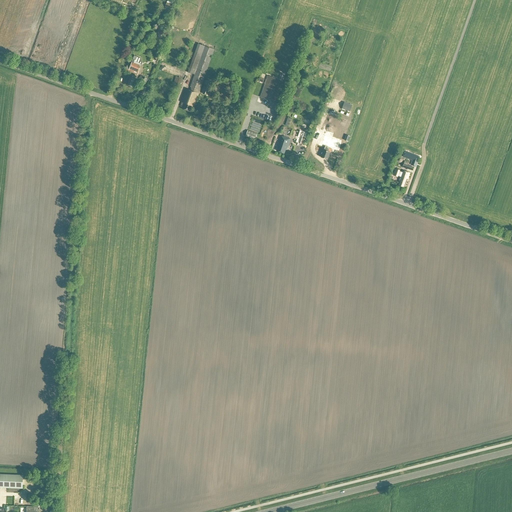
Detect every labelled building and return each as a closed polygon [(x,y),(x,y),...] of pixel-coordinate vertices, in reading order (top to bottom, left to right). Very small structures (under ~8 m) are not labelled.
[(170,0),(168,0),(165,9),(171,11),(175,1),(170,0)] [(194,75),(189,90),(186,89),(181,102),(182,103),(181,106),(183,107),(182,109),(191,112),(193,105),(194,106),(199,93),(204,78),(214,50),(198,44),(188,72),(194,75)] [(137,75),(138,74),(142,62),(141,58),(135,56),(133,62),(129,61),(125,70),(137,75)] [(279,80),(268,76),(260,97),(276,102),(283,81),(285,73),(283,72),(282,74),(281,73),(279,80)] [(147,79),(143,77),(141,76),(139,80),(141,81),(141,82),(145,84),(147,79)] [(173,85),(180,87),(182,79),(176,77),(173,85)] [(213,82),(206,80),(201,93),(208,95),(213,82)] [(213,110),(215,103),(208,101),(205,107),(213,110)] [(350,112),(352,106),(344,103),(342,109),(350,112)] [(334,138),(336,130),(319,125),(317,133),(334,138)] [(255,140),(257,133),(248,130),(246,136),(255,140)] [(277,145),(279,146),(277,152),(284,154),(286,150),(287,150),(287,147),(288,148),(291,139),(284,137),(280,136),(277,145)] [(324,138),(321,147),(334,151),(338,152),(339,147),(336,146),(338,143),(324,138)] [(420,156),(408,152),(406,157),(418,162),(420,156)] [(405,160),(403,167),(407,168),(407,170),(413,172),(415,166),(408,164),(409,162),(405,160)] [(402,170),(402,171),(399,170),(400,170),(396,168),(394,175),(398,176),(398,175),(401,176),(400,178),(399,181),(400,182),(399,186),(403,187),(404,185),(405,186),(407,180),(410,173),(402,170)] [(0,487),(23,488),(23,476),(0,474),(0,487)]
